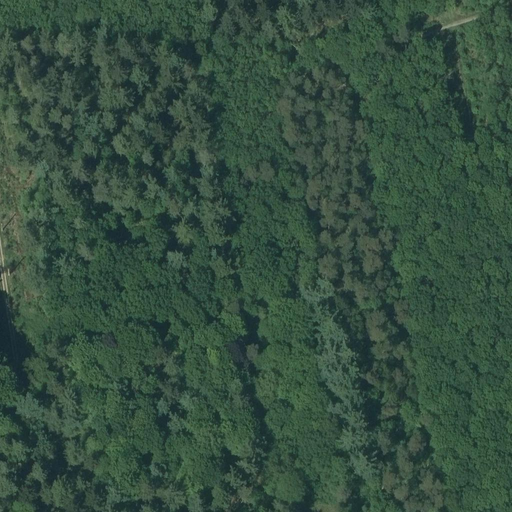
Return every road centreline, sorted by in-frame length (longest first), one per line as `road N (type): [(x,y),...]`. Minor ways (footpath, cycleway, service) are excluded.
road 1 (track): [(12,380),(240,347),(192,0)]
road 2 (track): [(511,8),(449,24),(348,69),(258,83),(203,82),(145,52),(0,45)]
road 3 (track): [(444,0),(511,323)]
road 4 (track): [(0,382),(12,380),(15,359),(0,255)]
